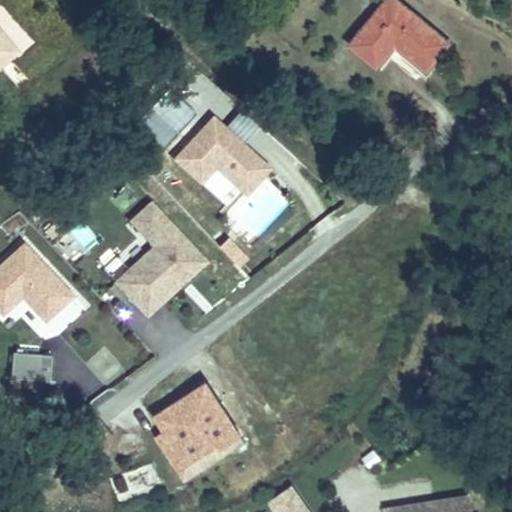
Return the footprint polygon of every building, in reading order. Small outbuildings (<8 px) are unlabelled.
[(397,0),(389,0),(358,35),(384,58),(398,45),(431,72),(453,48),(397,0)] [(0,67),(18,52),(0,31),(0,67)] [(431,72),(398,45),(384,58),(358,35),(348,46),(385,78),(399,64),(423,82),(431,72)] [(270,168),(213,116),(174,159),(201,183),(215,167),(246,195),(270,168)] [(206,261),(151,202),(131,221),(155,246),(116,282),(147,316),(206,261)] [(72,295),(24,244),(0,266),(0,311),(3,314),(22,296),(45,320),(72,295)] [(49,382),(52,356),(13,353),(11,378),(49,382)] [(157,417),(168,434),(186,461),(218,439),(224,449),(242,438),(207,385),(157,417)] [(186,461),(168,434),(159,440),(185,479),(227,453),(224,449),(218,439),(186,461)] [(302,511),(287,490),(267,504),(272,511),(302,511)] [(468,511),(466,497),(383,510),(382,511),(468,511)]
